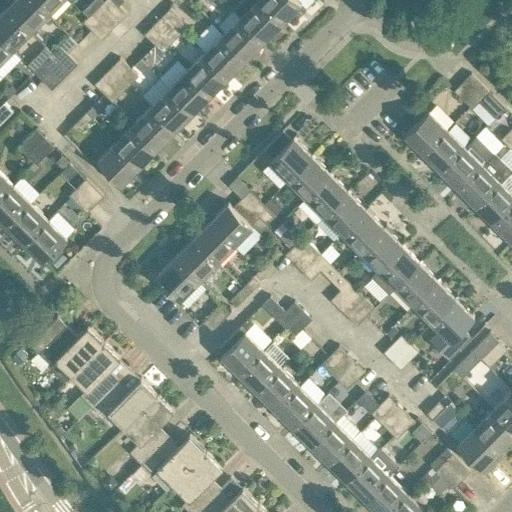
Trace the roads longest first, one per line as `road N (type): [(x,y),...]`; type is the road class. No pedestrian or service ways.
road 1 (residential): [(323,511),(82,282),(283,78)]
road 2 (residential): [(511,307),(283,78)]
road 3 (residential): [(477,0),(429,39),(390,30),(362,0)]
